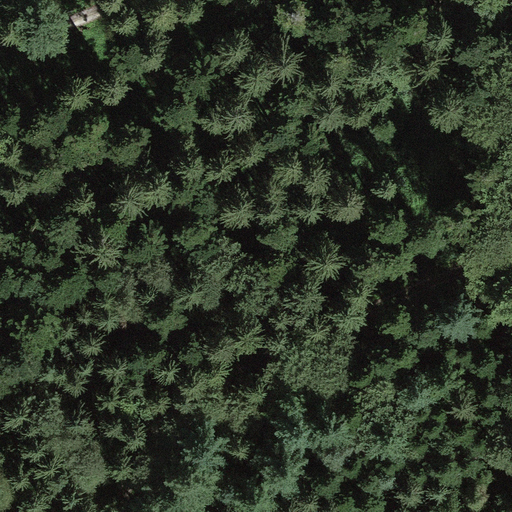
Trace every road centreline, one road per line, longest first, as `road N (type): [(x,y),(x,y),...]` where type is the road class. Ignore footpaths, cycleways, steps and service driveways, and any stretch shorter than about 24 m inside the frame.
road 1 (track): [(112,511),(147,440),(205,391),(417,282),(511,251)]
road 2 (track): [(117,0),(0,39)]
